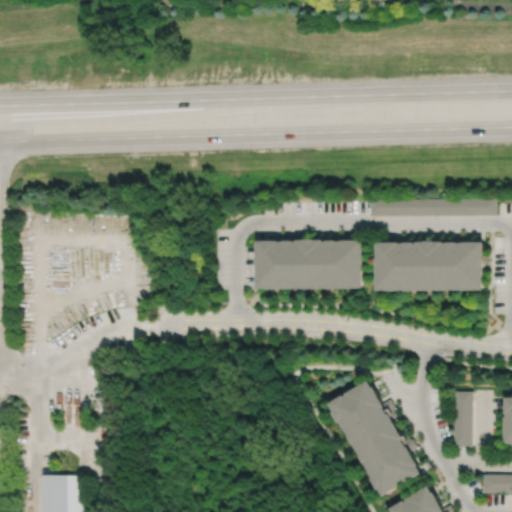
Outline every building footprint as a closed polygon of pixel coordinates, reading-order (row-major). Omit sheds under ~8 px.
[(370,215),(497,214),(497,197),(370,198),(370,215)] [(260,241),(260,287),(367,288),(367,242),(260,241)] [(382,243),(382,289),(489,289),(489,243),(382,243)] [(331,403),(371,380),(424,473),(384,496),(331,403)] [(473,391),(455,390),(454,445),(472,445),(473,391)] [(41,473),(39,511),(86,511),(87,474),(41,473)] [(511,473),(485,473),(485,491),(511,491),(511,473)] [(393,511),(391,508),(431,485),(446,511),(393,511)]
